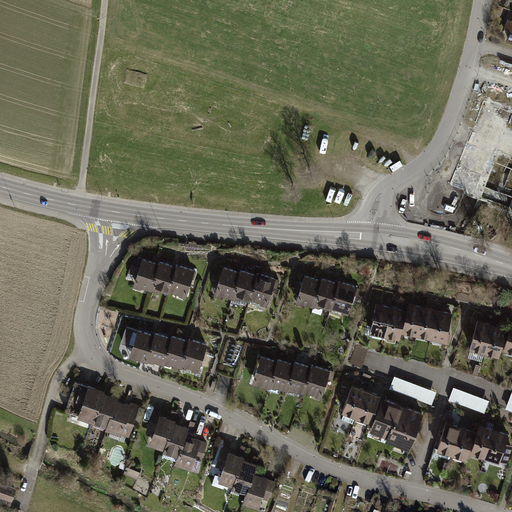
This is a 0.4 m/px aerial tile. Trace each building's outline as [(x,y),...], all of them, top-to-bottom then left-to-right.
[(507,39),(511,40),(511,16),(505,14),(500,28),(509,32),(507,39)] [(511,96),(484,87),(452,185),(511,204),(511,96)] [(188,293),(195,266),(178,261),(177,264),(143,255),(135,282),(169,292),(171,288),(188,293)] [(216,292),(269,304),(276,277),(223,264),(216,292)] [(298,300),(349,313),(357,285),(305,271),(298,300)] [(448,339),(455,310),(410,300),(408,309),(377,302),(370,331),(401,338),(403,329),(448,339)] [(511,349),(511,320),(510,326),(478,318),(470,346),(501,355),(503,347),(511,349)] [(201,369),(210,341),(193,336),(193,339),(173,333),(171,335),(155,330),(154,332),(138,326),(129,354),(148,359),(149,357),(164,362),(165,360),(183,366),(184,363),(201,369)] [(368,348),(356,344),(349,363),(362,367),(368,348)] [(322,393),(330,366),(314,361),(313,364),(296,358),(295,360),(280,356),(279,358),(262,352),(253,381),(271,386),(272,384),(288,389),(288,386),(304,391),(305,388),(322,393)] [(434,401),(439,388),(397,373),(393,386),(434,401)] [(135,435),(144,406),(118,398),(119,395),(104,390),(105,387),(81,380),(75,399),(82,401),(78,414),(109,423),(108,427),(135,435)] [(384,391),(352,380),(342,410),(372,421),(370,428),(388,434),(386,438),(411,447),(424,411),(382,396),(384,391)] [(451,399),(488,410),(492,396),(455,385),(451,399)] [(192,465),(204,428),(178,420),(179,417),(154,409),(148,429),(154,431),(150,443),(178,452),(175,460),(192,465)] [(477,428),(448,418),(437,449),(467,459),(470,450),(501,461),(510,432),(479,422),(477,428)] [(261,505),(269,476),(255,472),(258,461),(245,458),(246,454),(221,447),(215,466),(221,468),(217,480),(248,488),(245,500),(261,505)] [(199,467),(203,456),(198,454),(194,466),(199,467)] [(0,493),(4,495),(11,498),(15,488),(7,485),(0,482),(0,493)]
